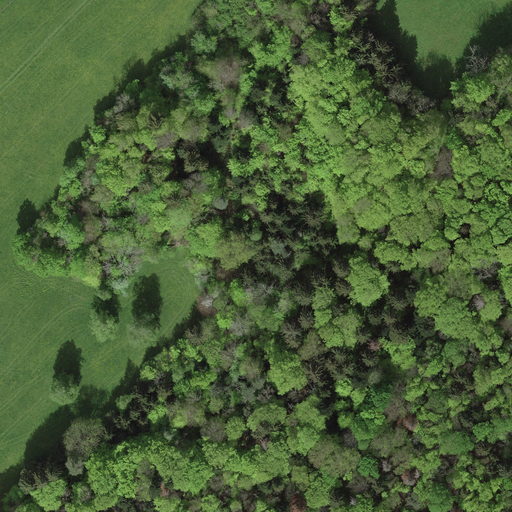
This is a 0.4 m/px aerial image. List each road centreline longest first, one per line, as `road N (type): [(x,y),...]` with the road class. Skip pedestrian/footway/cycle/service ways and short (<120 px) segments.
road 1 (track): [(223,228),(256,191),(302,76),(346,0)]
road 2 (track): [(0,88),(87,0)]
